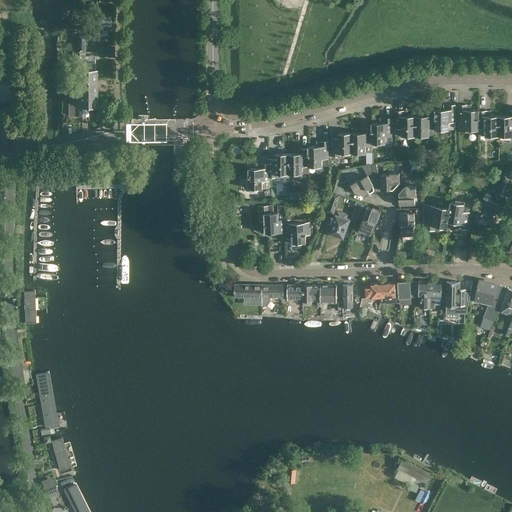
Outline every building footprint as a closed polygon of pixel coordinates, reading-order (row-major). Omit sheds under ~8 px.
[(112,16),(102,15),(101,25),(112,25),(112,16)] [(86,34),(77,34),(76,52),(85,52),(86,34)] [(78,79),(96,79),(96,78),(95,78),(95,69),(94,69),(94,62),(79,63),(80,69),(79,69),(79,79),(78,79)] [(78,79),(76,79),(76,84),(79,84),(79,95),(79,96),(96,95),(97,95),(96,79),(78,79)] [(96,95),(79,96),(80,105),(83,105),(83,108),(87,107),(87,105),(96,105),(96,95)] [(456,129),(456,105),(448,105),(448,109),(435,109),(435,111),(436,129),(456,129)] [(468,105),(459,105),(459,132),(467,132),(467,130),(479,129),(479,111),(480,111),(480,110),(468,110),(468,105)] [(404,111),(396,111),(396,135),(415,135),(415,116),(404,116),(404,111)] [(435,111),(427,111),(427,116),(415,116),(415,135),(436,135),(436,129),(435,111)] [(487,111),(480,111),(479,111),(479,129),(479,135),(499,135),(499,116),(487,116),(487,111)] [(511,111),(511,116),(499,116),(499,135),(511,135),(511,111)] [(384,123),(372,123),(372,128),(372,143),(392,143),(392,118),(384,118),(384,123)] [(372,143),(372,128),(364,128),(364,133),(352,133),(352,153),(353,153),(372,152),(372,143)] [(9,132),(0,132),(1,142),(9,142),(9,132)] [(352,153),(352,133),(338,133),(338,137),(332,137),(332,156),(353,156),(353,153),(352,153)] [(329,166),(329,141),(321,141),(321,146),(308,146),(308,149),(309,166),(329,166)] [(309,173),(309,166),(308,149),(297,149),(297,153),(289,154),(289,173),(309,173)] [(289,173),(289,154),(275,154),(275,159),(269,159),(269,163),(269,177),(289,177),(289,173)] [(269,177),(269,163),(261,163),(261,168),(249,168),(249,188),(249,191),(251,192),(256,192),(258,191),(258,188),(269,188),(269,177)] [(377,163),(370,164),(372,177),(379,176),(377,163)] [(393,190),(400,183),(400,173),(390,173),(390,175),(381,175),(381,190),(393,190)] [(366,196),(375,190),(374,185),(368,175),(360,180),(360,179),(351,184),(356,193),(366,196)] [(511,182),(502,178),(496,193),(506,196),(511,182)] [(346,196),(348,189),(336,185),(334,191),(346,196)] [(415,195),(416,195),(416,185),(406,185),(400,192),(400,205),(415,204),(415,195)] [(341,195),(333,192),(326,211),(334,214),(341,195)] [(495,223),(502,205),(490,200),(492,194),(486,192),(477,216),(495,223)] [(471,205),(451,202),(450,208),(448,221),(449,221),(460,223),(459,228),(468,229),(471,205)] [(278,237),(286,236),(286,219),(285,212),(270,212),(269,205),(259,206),(260,221),(265,221),(266,233),(278,232),(278,237)] [(436,226),(448,228),(449,221),(448,221),(450,208),(430,205),(427,230),(435,231),(436,226)] [(372,209),(367,207),(358,231),(372,235),(373,233),(383,232),(378,221),(381,211),(373,208),(372,209)] [(340,215),(336,214),(330,233),(331,233),(331,235),(336,237),(337,235),(344,238),(350,219),(347,217),(348,214),(342,212),(340,215)] [(401,236),(415,235),(415,212),(409,212),(400,212),(400,223),(401,223),(401,236)] [(305,218),(286,219),(286,236),(286,238),(292,237),(292,243),(307,242),(306,235),(311,234),(310,222),(306,222),(305,218)] [(416,281),(399,282),(399,302),(411,301),(411,297),(416,296),(416,281)] [(430,308),(430,281),(420,281),(419,282),(419,297),(420,297),(420,307),(426,308),(430,308)] [(445,281),(430,281),(430,308),(435,308),(435,304),(441,304),(441,297),(444,297),(445,281)] [(459,282),(447,281),(446,312),(467,312),(471,291),(465,291),(465,289),(459,288),(459,282)] [(497,284),(480,281),(477,296),(478,297),(477,301),(490,303),(484,317),(493,320),(501,302),(500,302),(505,287),(497,284)] [(371,286),(364,286),(365,295),(365,297),(362,297),(360,307),(368,307),(368,302),(372,301),(371,297),(381,297),(382,300),(384,300),(384,282),(371,283),(371,286)] [(397,296),(396,282),(384,282),(384,293),(385,297),(384,300),(385,317),(389,317),(389,297),(397,296)] [(262,284),(234,284),(234,296),(246,296),(245,304),(262,304),(262,297),(262,284)] [(263,297),(262,306),(268,306),(271,301),(271,297),(284,297),(284,284),(262,284),(262,297),(263,297)] [(303,299),(303,284),(288,284),(288,299),(303,299)] [(320,299),(320,284),(303,284),(303,299),(303,300),(319,300),(319,299),(320,299)] [(338,284),(320,284),(320,299),(320,303),(335,303),(336,309),(342,309),(342,303),(337,303),(338,284)] [(353,300),(353,284),(343,284),(343,307),(353,306),(353,300)] [(511,288),(507,287),(499,309),(510,313),(506,325),(511,327),(511,288)] [(38,294),(28,295),(30,326),(40,325),(38,294)] [(51,373),(39,374),(47,424),(59,422),(51,373)] [(63,440),(53,443),(62,474),(72,471),(63,440)] [(427,481),(431,471),(401,457),(397,467),(427,481)] [(286,482),(288,482),(295,483),(296,469),(287,468),(286,482)] [(416,492),(421,480),(415,477),(412,484),(408,482),(406,487),(416,492)] [(78,483),(65,489),(77,511),(88,511),(92,510),(78,483)] [(56,486),(45,491),(48,498),(59,494),(56,486)]
